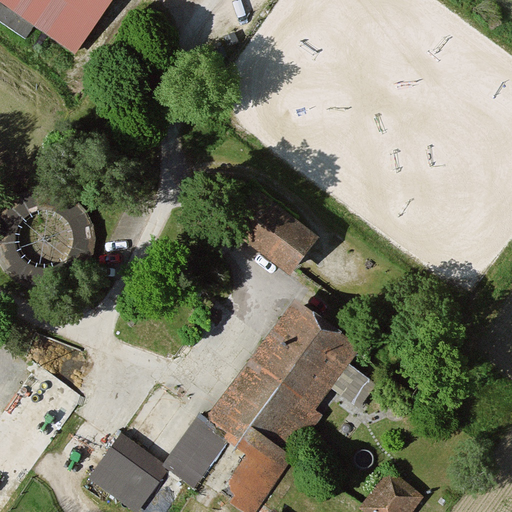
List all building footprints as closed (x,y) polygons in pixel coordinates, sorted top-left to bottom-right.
[(0,0),(0,5),(66,53),(104,0),(0,0)] [(91,228),(79,196),(39,212),(30,191),(0,203),(0,232),(17,275),(52,261),(46,246),(91,228)] [(285,276),(307,244),(244,199),(221,230),(285,276)] [(239,511),(349,348),(286,306),(213,416),(151,375),(82,478),(133,511),(168,511),(191,479),(239,511)] [(369,511),(409,511),(420,499),(387,472),(360,504),(369,511)]
